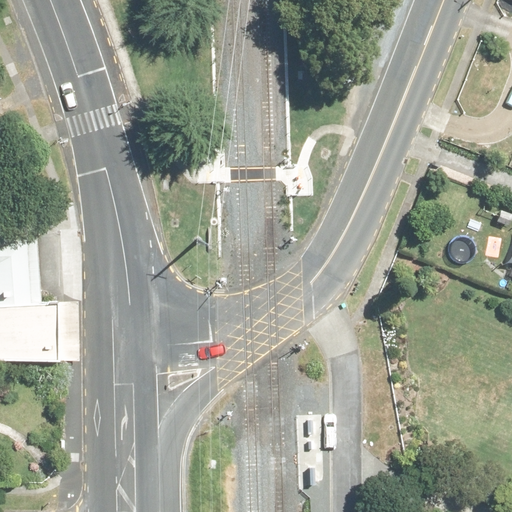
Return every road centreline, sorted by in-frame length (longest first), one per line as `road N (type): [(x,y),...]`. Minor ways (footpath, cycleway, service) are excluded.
road 1 (tertiary): [(439,0),(357,216),(309,293),(249,331)]
road 2 (secondary): [(123,343),(117,220),(47,0)]
road 3 (tertiary): [(249,331),(126,485)]
road 4 (secondary): [(126,485),(123,343)]
road 5 (tertiary): [(249,331),(123,343)]
